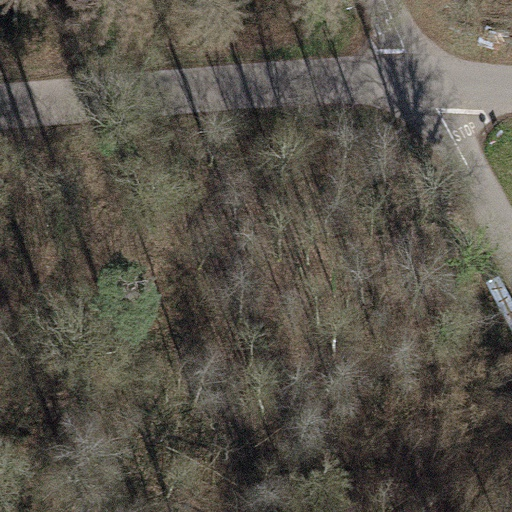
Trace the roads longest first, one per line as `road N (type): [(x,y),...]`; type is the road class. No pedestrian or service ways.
road 1 (unclassified): [(416,80),(0,112)]
road 2 (unclassified): [(511,246),(416,80)]
